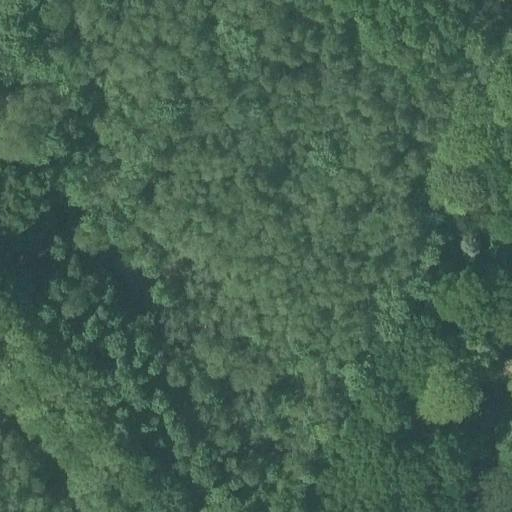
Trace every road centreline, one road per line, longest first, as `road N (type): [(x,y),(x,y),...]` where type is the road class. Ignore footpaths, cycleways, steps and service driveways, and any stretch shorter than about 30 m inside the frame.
road 1 (track): [(184,511),(149,489),(0,315)]
road 2 (track): [(414,358),(309,511)]
